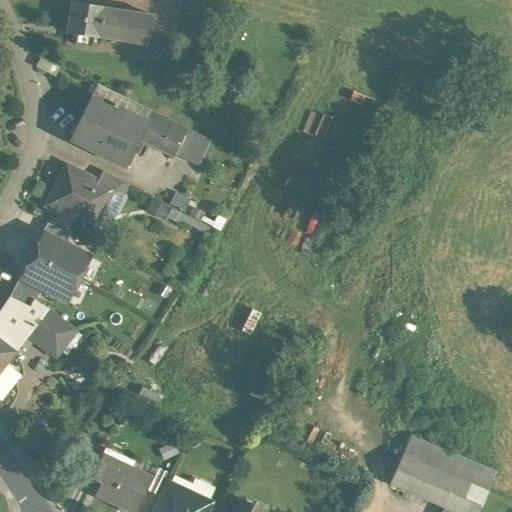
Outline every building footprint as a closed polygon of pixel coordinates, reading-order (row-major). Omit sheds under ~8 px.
[(151,16),(70,4),(66,34),(76,36),(93,38),(147,46),(151,16)] [(93,38),(76,36),(74,46),(91,48),(93,38)] [(349,79),(335,111),(347,116),(360,84),(349,79)] [(95,86),(91,96),(111,106),(112,104),(116,106),(115,108),(147,123),(137,144),(171,160),(185,129),(95,86)] [(111,106),(91,96),(72,135),(82,140),(79,146),(124,169),(137,144),(147,123),(115,108),(116,106),(112,104),(111,106)] [(185,129),(171,160),(197,173),(212,142),(185,129)] [(97,183),(66,167),(46,206),(91,229),(111,191),(111,190),(97,183)] [(102,172),(97,183),(111,190),(111,191),(119,195),(125,183),(102,172)] [(68,235),(46,224),(41,234),(63,246),(68,235)] [(63,246),(41,234),(40,236),(45,238),(34,258),(77,280),(88,259),(63,246)] [(77,280),(34,258),(24,279),(19,276),(19,278),(41,289),(66,302),(77,280)] [(41,289),(19,278),(13,288),(36,299),(41,289)] [(36,299),(13,288),(8,299),(29,309),(34,301),(35,302),(36,299)] [(29,309),(8,299),(0,310),(0,325),(22,342),(27,335),(45,310),(46,309),(35,302),(34,301),(29,309)] [(45,310),(27,335),(54,355),(73,331),(46,309),(45,310)] [(22,342),(0,325),(0,342),(13,353),(22,342)] [(13,353),(0,342),(0,370),(2,367),(13,353)] [(18,380),(2,367),(0,370),(0,402),(18,380)] [(476,511),(496,472),(409,435),(390,485),(444,508),(453,511),(476,511)] [(106,454),(91,448),(78,478),(94,484),(105,460),(106,454)] [(105,460),(94,484),(100,487),(93,502),(116,511),(134,511),(149,479),(105,460)] [(204,511),(208,504),(167,484),(154,511),(204,511)] [(232,511),(259,511),(237,502),(232,511)]
